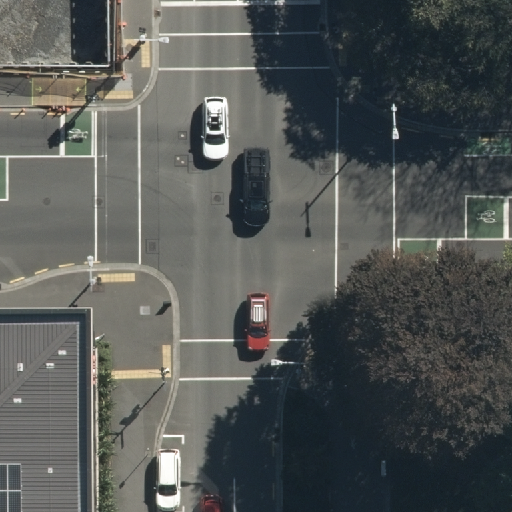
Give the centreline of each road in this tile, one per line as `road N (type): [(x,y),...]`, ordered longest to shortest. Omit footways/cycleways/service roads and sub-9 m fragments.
road 1 (secondary): [(232,191),(231,511)]
road 2 (tertiary): [(232,191),(511,189)]
road 3 (tertiary): [(0,192),(232,191)]
road 4 (secondary): [(231,0),(232,191)]
